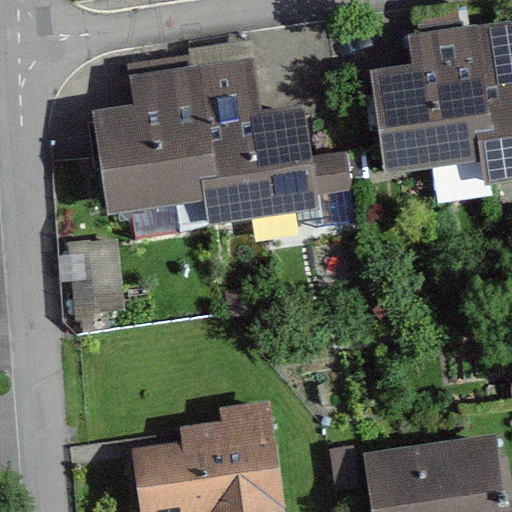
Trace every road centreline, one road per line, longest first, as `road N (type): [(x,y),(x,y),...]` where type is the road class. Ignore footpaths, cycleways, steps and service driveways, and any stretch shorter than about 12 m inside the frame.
road 1 (residential): [(16,47),(46,511)]
road 2 (residential): [(16,47),(330,0)]
